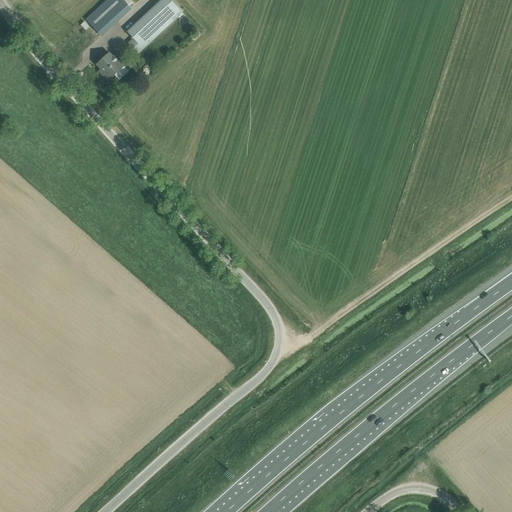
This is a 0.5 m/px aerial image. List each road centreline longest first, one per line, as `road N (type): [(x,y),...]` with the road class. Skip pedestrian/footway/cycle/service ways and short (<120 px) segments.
road 1 (unclassified): [(106,511),(262,375),(278,330),(270,307),(27,45),(0,0)]
road 2 (motorway): [(511,282),(368,390),(227,511)]
road 3 (motorway): [(267,511),(511,316)]
road 4 (track): [(279,338),(317,332),(511,197)]
